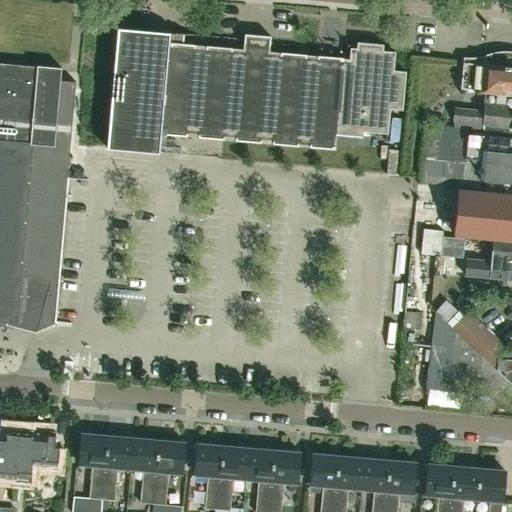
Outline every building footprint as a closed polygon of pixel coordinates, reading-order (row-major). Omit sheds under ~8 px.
[(161,134),(333,150),(335,133),(362,136),(362,130),(388,133),(391,108),(402,109),(406,71),(394,70),(395,51),(383,50),(383,43),(358,41),(358,47),(351,46),(350,58),(270,50),(271,36),(259,34),(245,33),(244,48),(183,42),(184,34),(154,31),(117,28),(107,148),(159,153),(161,134)] [(453,127),(511,132),(511,63),(466,58),(466,56),(464,56),(461,86),(481,89),(481,91),(485,91),(483,109),(455,106),(454,119),(453,127)] [(0,62),(0,91),(8,92),(10,63),(0,62)] [(10,63),(8,92),(58,96),(60,80),(61,68),(10,63)] [(0,322),(24,329),(35,332),(36,333),(37,331),(54,322),(67,175),(75,82),(68,81),(60,80),(58,96),(8,92),(0,91),(0,322)] [(511,132),(453,127),(424,124),(418,182),(500,190),(501,180),(511,180),(511,132)] [(511,194),(500,194),(500,190),(418,182),(418,183),(446,188),(444,210),(456,211),(453,233),(511,238),(511,194)] [(440,256),(442,236),(443,231),(422,229),(420,254),(440,256)] [(511,279),(511,242),(493,240),(491,261),(466,258),(464,274),(511,279)] [(455,331),(470,314),(463,307),(448,324),(455,331)] [(426,387),(477,393),(480,369),(482,355),(477,351),(470,344),(462,337),(455,331),(448,324),(436,313),(434,325),(426,387)] [(462,337),(478,321),(470,314),(455,331),(462,337)] [(470,344),(485,327),(478,321),(462,337),(470,344)] [(477,351),(492,334),(485,327),(470,344),(477,351)] [(484,357),(499,341),(492,334),(477,351),(482,355),(484,357)] [(496,359),(507,347),(499,341),(484,357),(492,364),(496,359)] [(496,359),(511,360),(511,347),(507,347),(496,359)] [(492,364),(484,357),(482,355),(480,369),(500,388),(509,379),(492,364)] [(511,360),(496,359),(492,364),(509,379),(511,382),(511,360)] [(476,395),(491,397),(500,388),(480,369),(477,393),(476,395)] [(54,448),(55,431),(6,428),(5,439),(0,438),(0,478),(17,479),(18,463),(58,467),(59,448),(54,448)] [(103,500),(109,436),(83,433),(81,464),(91,465),(88,498),(92,499),(90,511),(100,511),(101,499),(103,500)] [(131,468),(134,438),(109,436),(103,500),(114,500),(117,467),(131,468)] [(154,504),(159,440),(134,438),(131,468),(143,469),(139,503),(154,504)] [(159,440),(154,504),(165,505),(168,471),(182,472),(185,442),(159,440)] [(218,509),(223,446),(198,443),(195,474),(207,475),(204,508),(218,509)] [(246,478),(249,448),(223,446),(218,509),(229,510),(232,477),(246,478)] [(268,511),(274,450),(249,448),(246,478),(258,479),(254,511),(268,511)] [(274,450),(268,511),(280,511),(283,481),(297,482),(299,452),(274,450)] [(333,511),(339,456),(313,453),(310,484),(322,485),(319,511),(333,511)] [(361,488),(364,458),(339,456),(333,511),(345,511),(348,487),(361,488)] [(383,511),(389,460),(364,458),(361,488),(373,489),(371,511),(383,511)] [(383,511),(396,511),(398,491),(412,493),(414,463),(389,460),(383,511)] [(437,495),(436,511),(448,511),(453,466),(427,464),(424,494),(437,495)] [(475,498),(478,468),(453,466),(448,511),(462,511),(463,497),(475,498)] [(489,499),(487,511),(500,511),(501,500),(504,470),(478,468),(475,498),(489,499)]
